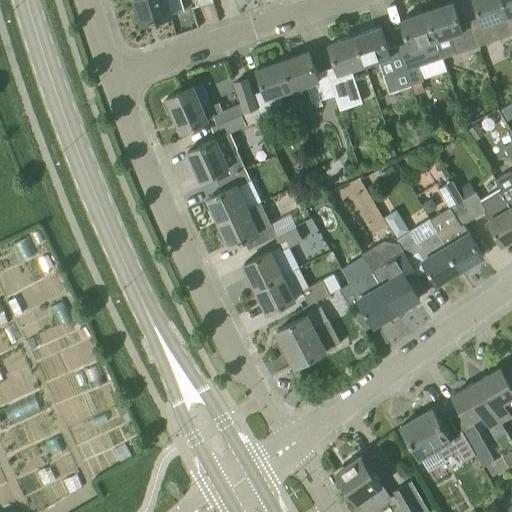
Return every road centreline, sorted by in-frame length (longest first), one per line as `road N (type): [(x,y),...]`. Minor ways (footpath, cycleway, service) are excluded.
road 1 (tertiary): [(237,483),(122,263),(22,0)]
road 2 (residential): [(294,442),(176,229),(108,74)]
road 3 (residential): [(294,442),(511,289)]
road 4 (residential): [(108,74),(348,0)]
